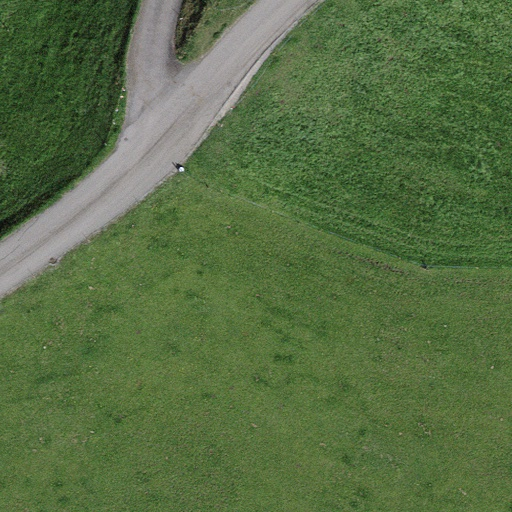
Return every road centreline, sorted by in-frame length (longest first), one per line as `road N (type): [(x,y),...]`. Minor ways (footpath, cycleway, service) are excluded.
road 1 (unclassified): [(0,270),(93,206),(288,0)]
road 2 (track): [(159,143),(149,42),(161,0)]
